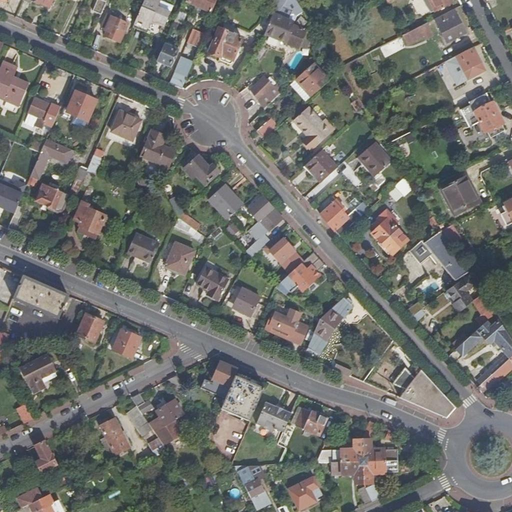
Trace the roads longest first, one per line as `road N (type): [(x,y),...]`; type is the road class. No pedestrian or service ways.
road 1 (residential): [(487,420),(217,127),(0,27)]
road 2 (residential): [(197,338),(457,443)]
road 3 (residential): [(0,450),(178,361),(197,338)]
road 4 (residential): [(0,253),(197,338)]
